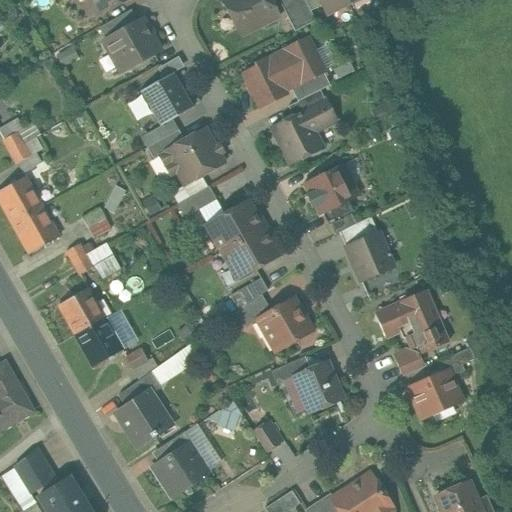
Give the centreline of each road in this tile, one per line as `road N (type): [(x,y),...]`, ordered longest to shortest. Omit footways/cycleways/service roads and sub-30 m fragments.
road 1 (residential): [(384,415),(343,318),(189,39),(187,0)]
road 2 (tertiary): [(128,511),(0,288)]
road 3 (residential): [(240,511),(384,415)]
road 4 (residential): [(384,415),(407,464),(427,465),(506,427)]
